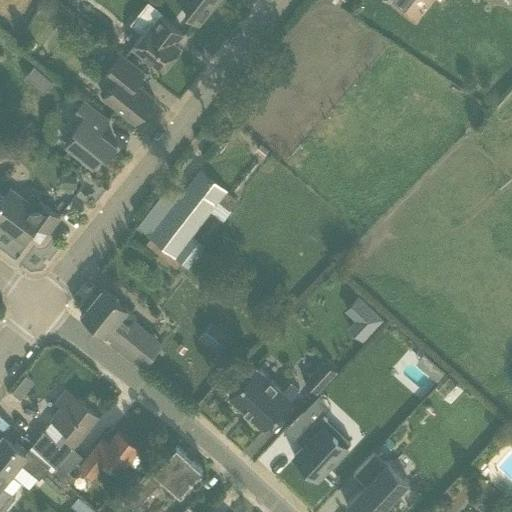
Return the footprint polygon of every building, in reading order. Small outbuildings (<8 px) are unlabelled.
[(147,2),(129,24),(142,34),(132,45),(162,69),(176,51),(179,47),(180,45),(179,45),(176,42),(184,32),(161,14),(163,12),(148,0),(147,2)] [(179,0),(189,8),(185,12),(198,23),(216,0),(179,0)] [(392,0),(404,9),(411,0),(392,0)] [(436,57),(426,50),(420,58),(430,65),(436,57)] [(103,97),(135,121),(155,96),(136,82),(144,71),(121,52),(103,75),(113,84),(103,97)] [(108,155),(117,143),(101,130),(110,118),(84,97),(70,114),(78,120),(73,126),(76,129),(65,143),(93,166),(105,152),(108,155)] [(168,186),(137,225),(139,226),(151,235),(183,260),(189,265),(203,246),(190,236),(212,209),(219,200),(226,205),(229,208),(237,199),(201,170),(179,196),(168,186)] [(62,173),(61,186),(63,186),(73,187),(76,187),(76,173),(62,173)] [(48,231),(51,226),(60,214),(40,199),(35,206),(9,187),(0,199),(0,224),(24,242),(38,223),(48,231)] [(103,286),(81,313),(106,333),(144,364),(160,345),(141,330),(143,327),(132,319),(136,313),(103,286)] [(343,308),(354,317),(347,325),(363,339),(384,316),(357,292),(343,308)] [(216,325),(203,340),(220,353),(232,338),(216,325)] [(326,358),(305,381),(316,391),(336,369),(326,358)] [(256,365),(228,394),(264,427),(300,389),(291,381),(282,390),(256,365)] [(445,370),(439,365),(431,374),(437,379),(445,370)] [(20,381),(28,387),(34,380),(26,373),(20,381)] [(33,442),(32,443),(56,466),(59,462),(73,447),(73,446),(80,437),(78,435),(97,411),(67,388),(57,401),(62,406),(54,416),(67,427),(56,440),(44,429),(33,442)] [(310,403),(286,427),(304,444),(294,455),(317,477),(350,440),(322,414),(310,403)] [(109,440),(103,435),(79,467),(92,476),(106,458),(119,468),(138,444),(118,429),(109,440)] [(3,434),(0,438),(0,464),(12,474),(21,463),(38,476),(39,477),(40,475),(58,492),(58,491),(66,482),(68,481),(54,468),(56,466),(32,443),(27,449),(25,451),(3,434)] [(388,436),(379,445),(387,452),(396,443),(388,436)] [(123,495),(123,496),(135,508),(163,477),(180,492),(181,491),(202,468),(177,445),(176,444),(154,468),(151,466),(145,472),(123,495)] [(73,447),(59,462),(69,470),(82,455),(73,447)] [(353,473),(365,484),(387,461),(375,450),(353,473)] [(387,461),(365,484),(347,504),(356,511),(380,511),(410,480),(388,460),(387,461)] [(0,464),(0,511),(1,511),(8,504),(15,495),(11,492),(2,485),(12,474),(0,464)]
